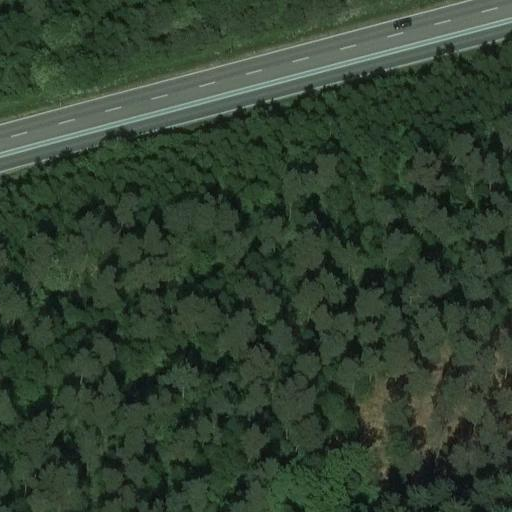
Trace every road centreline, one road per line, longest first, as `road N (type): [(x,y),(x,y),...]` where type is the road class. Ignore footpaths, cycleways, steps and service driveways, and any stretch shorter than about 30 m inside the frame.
road 1 (trunk): [(511,5),(0,142)]
road 2 (trunk): [(0,163),(511,29)]
road 3 (track): [(301,511),(196,161)]
